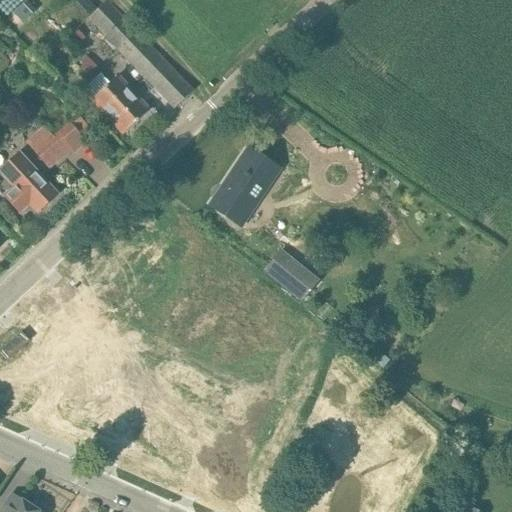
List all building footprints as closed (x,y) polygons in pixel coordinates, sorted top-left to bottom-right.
[(107,0),(106,0),(88,18),(100,30),(107,37),(104,39),(105,40),(115,51),(118,48),(175,109),(193,91),(107,0)] [(29,19),(20,9),(10,18),(19,28),(29,19)] [(124,134),(149,111),(118,76),(102,91),(93,81),(82,91),(91,101),(92,100),(124,134)] [(53,137),(36,152),(49,168),(71,148),(74,152),(76,151),(87,141),(84,138),(83,136),(71,123),(60,133),(60,132),(53,137)] [(248,149),(210,205),(225,215),(226,215),(241,225),(255,203),(250,200),(273,165),(248,149)] [(58,194),(19,152),(0,169),(0,170),(15,186),(2,197),(18,215),(31,204),(38,212),(58,194)] [(280,252),(265,271),(301,301),(317,282),(280,252)] [(72,300),(47,324),(81,360),(106,336),(72,300)] [(9,375),(0,384),(0,385),(18,405),(30,394),(41,406),(53,395),(54,396),(58,393),(56,392),(61,387),(69,396),(81,384),(57,358),(45,369),(32,354),(22,364),(21,363),(18,365),(18,364),(17,365),(17,366),(12,371),(11,371),(10,371),(11,372),(8,374),(9,375)] [(143,408),(136,423),(150,429),(140,451),(181,469),(196,437),(154,418),(163,400),(152,395),(143,408)] [(237,397),(214,450),(252,467),(275,413),(237,397)] [(38,511),(15,496),(4,511),(38,511)]
